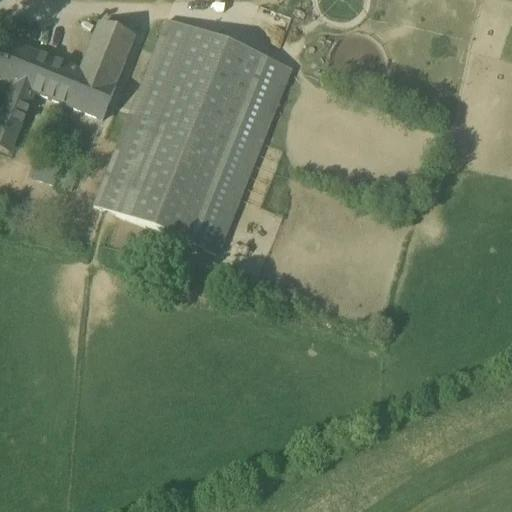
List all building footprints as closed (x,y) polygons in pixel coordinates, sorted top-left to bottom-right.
[(289,73),(166,24),(93,210),(215,259),(289,73)] [(134,41),(99,27),(85,61),(120,75),(134,41)] [(32,60),(0,46),(0,85),(18,93),(32,60)] [(113,93),(32,60),(18,93),(99,126),(113,93)] [(6,100),(0,115),(0,141),(10,146),(25,108),(6,100)] [(58,173),(34,166),(29,182),(53,189),(58,173)]
